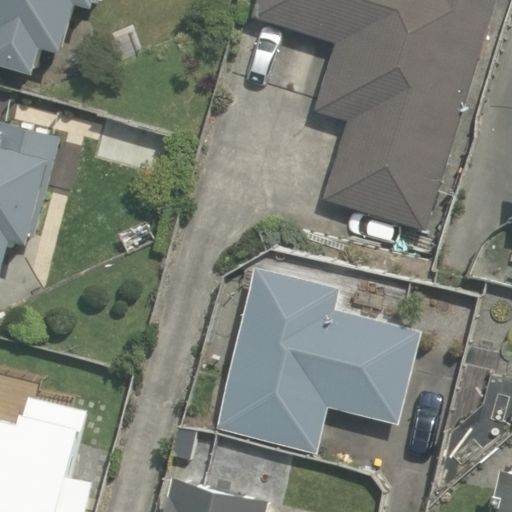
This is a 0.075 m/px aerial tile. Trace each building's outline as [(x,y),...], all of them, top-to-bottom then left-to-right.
[(0,0),(0,60),(39,72),(48,40),(72,47),(85,2),(98,6),(99,0),(0,0)] [(429,226),(498,0),(257,0),(254,12),(338,38),(316,109),(351,120),(328,195),(429,226)] [(0,123),(0,282),(8,284),(20,237),(37,241),(66,128),(3,112),(0,123)] [(402,423),(425,330),(340,309),(345,288),(261,267),(220,428),(320,454),(332,406),(402,423)] [(0,511),(89,511),(103,466),(79,460),(96,401),(38,384),(27,421),(0,413),(0,511)] [(511,511),(511,460),(503,458),(490,511),(511,511)] [(273,511),(277,498),(184,475),(174,511),(273,511)]
